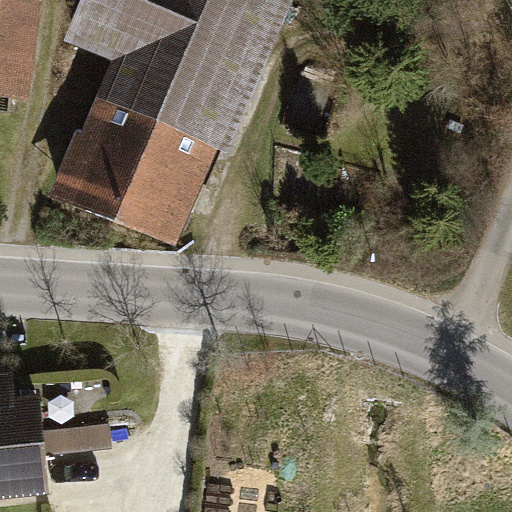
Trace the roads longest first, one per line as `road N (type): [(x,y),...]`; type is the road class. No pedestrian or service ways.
road 1 (tertiary): [(0,293),(275,309),(373,324),(511,390)]
road 2 (track): [(453,358),(511,231)]
